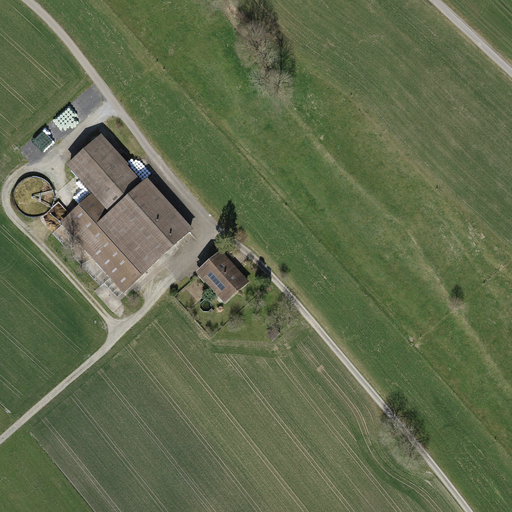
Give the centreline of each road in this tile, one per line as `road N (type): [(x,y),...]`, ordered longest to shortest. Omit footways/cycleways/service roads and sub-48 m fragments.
road 1 (track): [(223,233),(267,270),(469,511)]
road 2 (track): [(119,334),(7,199),(21,173),(53,158),(115,103)]
road 3 (track): [(223,233),(0,443)]
road 4 (track): [(27,0),(223,233)]
